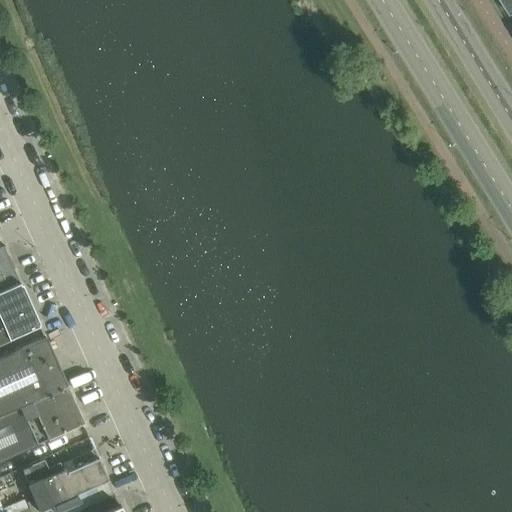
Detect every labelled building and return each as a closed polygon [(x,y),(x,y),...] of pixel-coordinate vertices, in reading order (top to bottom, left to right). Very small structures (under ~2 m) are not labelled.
[(511,0),(501,0),(511,16),(511,14),(511,0)] [(5,246),(0,248),(0,291),(20,283),(13,268),(14,268),(5,246)] [(20,283),(0,291),(0,344),(39,327),(20,283)] [(0,416),(68,386),(45,337),(0,357),(0,416)] [(0,460),(84,423),(68,386),(0,416),(0,460)] [(77,494),(108,480),(98,458),(66,472),(65,469),(63,470),(56,454),(21,469),(28,485),(28,486),(39,511),(52,505),(54,511),(60,511),(81,503),(77,494)]
